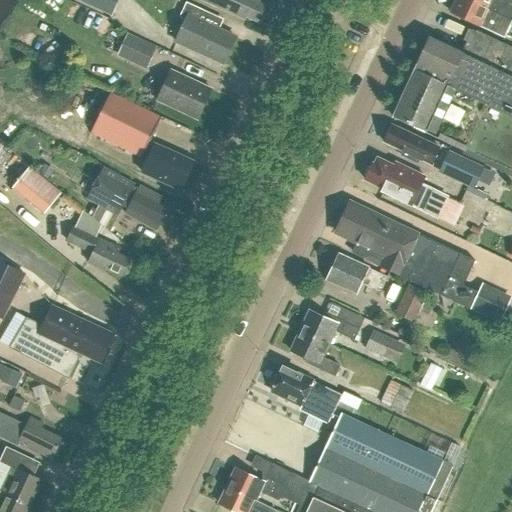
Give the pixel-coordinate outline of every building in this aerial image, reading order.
[(81,0),(105,11),(109,0),(81,0)] [(206,0),(217,5),(216,5),(244,18),(246,15),(261,22),(269,5),(256,0),(206,0)] [(511,24),(511,17),(509,16),(473,0),(457,0),(452,11),(507,36),(511,24)] [(511,0),(473,0),(509,16),(511,9),(511,0)] [(224,62),(235,37),(211,26),(216,15),(187,3),(181,17),(188,20),(178,41),(224,62)] [(511,175),(511,47),(478,31),(467,54),(432,38),(395,116),(444,140),(445,138),(447,139),(445,144),(511,175)] [(117,55),(132,62),(146,69),(150,61),(157,46),(128,32),(117,55)] [(90,74),(111,83),(116,69),(96,60),(90,74)] [(198,118),(212,89),(173,71),(160,99),(198,118)] [(142,157),(162,116),(113,92),(93,132),(142,157)] [(434,165),(442,148),(394,125),(386,142),(405,151),(403,155),(420,163),(422,159),(434,165)] [(0,143),(0,168),(2,170),(14,153),(0,143)] [(182,188),(194,162),(156,144),(144,171),(182,188)] [(475,187),(484,165),(450,150),(441,172),(475,187)] [(380,157),(377,163),(375,162),(368,178),(386,187),(384,190),(441,216),(450,195),(424,183),(428,175),(398,161),(397,164),(380,157)] [(42,165),(39,172),(48,177),(51,170),(42,165)] [(162,197),(139,185),(138,188),(133,185),(134,183),(103,167),(87,198),(118,214),(123,204),(128,207),(125,212),(157,229),(159,224),(164,226),(173,210),(159,203),(162,197)] [(14,188),(45,213),(61,194),(29,168),(14,188)] [(370,213),(354,205),(342,230),(341,232),(362,242),(360,245),(389,258),(385,268),(445,296),(473,309),(474,308),(503,321),(511,302),(511,294),(486,282),(482,291),(467,284),(479,259),(375,211),(370,213)] [(100,238),(75,225),(68,239),(93,252),(89,261),(105,269),(106,267),(124,276),(126,272),(128,273),(132,264),(130,263),(132,259),(119,253),(121,247),(100,237),(100,238)] [(390,280),(392,276),(372,267),(342,253),(341,256),(338,256),(328,278),(361,293),(365,283),(380,289),(385,278),(390,280)] [(24,274),(0,261),(0,317),(1,319),(24,274)] [(409,283),(402,298),(420,306),(427,292),(409,283)] [(115,334),(53,305),(44,324),(28,317),(22,328),(26,332),(18,350),(70,377),(81,352),(102,361),(115,334)] [(301,329),(330,342),(335,331),(353,339),(358,330),(327,315),(325,319),(309,311),(301,329)] [(397,361),(406,343),(393,337),(375,328),(366,346),(384,355),(397,361)] [(322,359),(330,342),(301,329),(290,351),(306,358),(305,362),(318,368),(334,376),(339,366),(322,359)] [(343,393),(285,366),(274,390),(308,405),(309,403),(333,414),(338,403),(343,393)] [(8,369),(4,379),(17,385),(21,376),(8,369)] [(391,381),(381,404),(402,414),(412,391),(391,381)] [(343,393),(338,403),(356,411),(360,401),(343,393)] [(310,482),(319,486),(364,511),(431,511),(463,445),(452,440),(453,438),(402,414),(381,404),(365,397),(356,417),(343,411),(310,482)] [(27,422),(0,409),(0,433),(19,442),(20,440),(53,456),(62,436),(42,426),(45,421),(31,414),(27,422)] [(0,487),(0,488),(30,503),(42,478),(30,472),(37,458),(8,444),(1,459),(11,464),(0,487)] [(264,482),(235,469),(229,482),(258,497),(260,492),(278,501),(280,495),(300,505),(296,511),(306,511),(319,486),(310,482),(309,481),(308,485),(289,476),(291,473),(273,464),(264,482)] [(256,501),(258,497),(229,482),(219,504),(236,511),(275,511),(277,511),(256,501)] [(0,488),(0,487),(0,486),(0,511),(25,511),(30,503),(0,488)] [(364,511),(319,486),(306,511),(364,511)]
